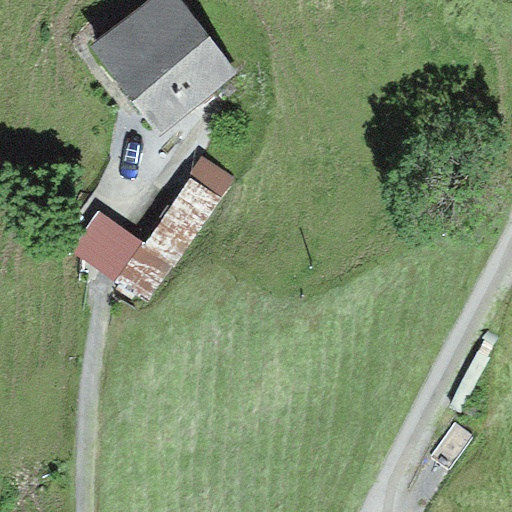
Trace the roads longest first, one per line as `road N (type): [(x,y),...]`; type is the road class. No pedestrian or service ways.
road 1 (track): [(389,511),(427,420),(511,263)]
road 2 (track): [(107,276),(89,511)]
